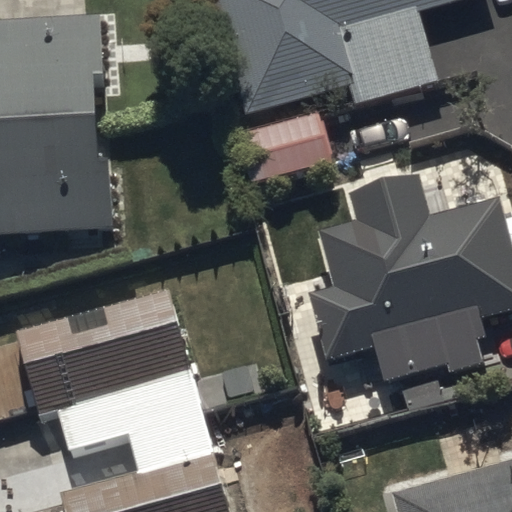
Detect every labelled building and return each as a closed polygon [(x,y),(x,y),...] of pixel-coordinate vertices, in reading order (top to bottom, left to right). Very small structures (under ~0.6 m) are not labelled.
[(211,0),(247,136),(353,105),(359,126),(444,101),(424,32),(495,11),(491,0),(211,0)] [(106,38),(0,45),(0,259),(120,252),(116,192),(107,193),(102,108),(111,108),(106,38)] [(259,206),(332,180),(317,135),(244,161),(259,206)] [(313,319),(331,380),(377,367),(389,407),(455,387),(456,391),(488,382),(482,364),(491,361),(486,343),(511,335),(511,261),(500,220),(437,239),(424,197),(354,218),(362,244),(324,255),(340,311),(313,319)] [(233,511),(171,288),(16,331),(39,416),(59,410),(71,453),(128,437),(138,473),(60,495),(64,511),(233,511)] [(511,511),(511,476),(399,511),(511,511)]
